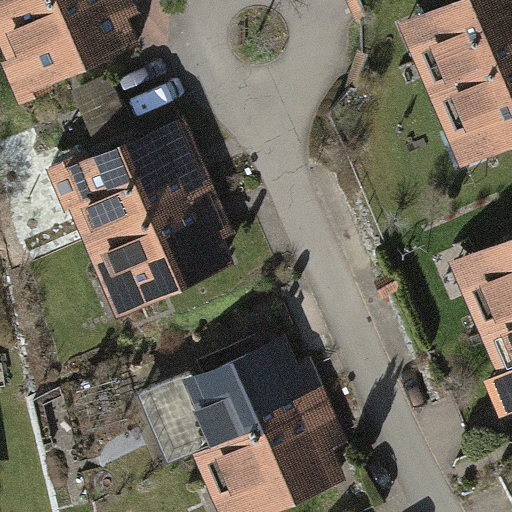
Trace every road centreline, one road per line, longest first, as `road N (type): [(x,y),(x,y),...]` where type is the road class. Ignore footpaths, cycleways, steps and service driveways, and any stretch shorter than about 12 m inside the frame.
road 1 (residential): [(439,511),(252,97)]
road 2 (residential): [(252,97),(288,89),(312,61),(316,24),(303,0)]
